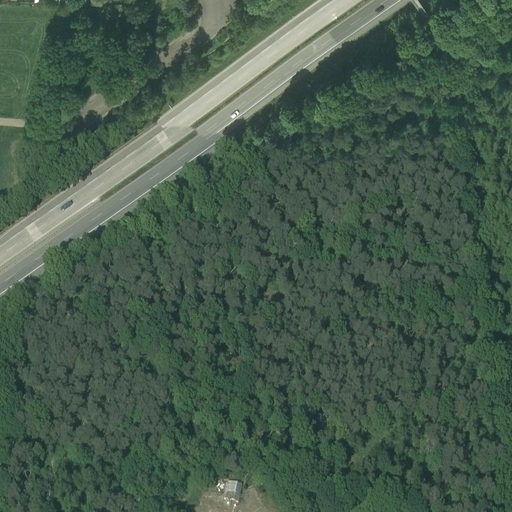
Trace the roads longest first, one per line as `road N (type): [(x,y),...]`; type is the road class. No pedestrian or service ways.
road 1 (track): [(0,449),(13,313),(135,256),(229,180),(440,37)]
road 2 (motorway): [(0,286),(396,0)]
road 3 (motorway): [(355,0),(0,258)]
road 4 (track): [(440,37),(477,291),(511,420)]
road 5 (track): [(271,0),(38,180),(48,128)]
road 6 (track): [(77,0),(48,128)]
